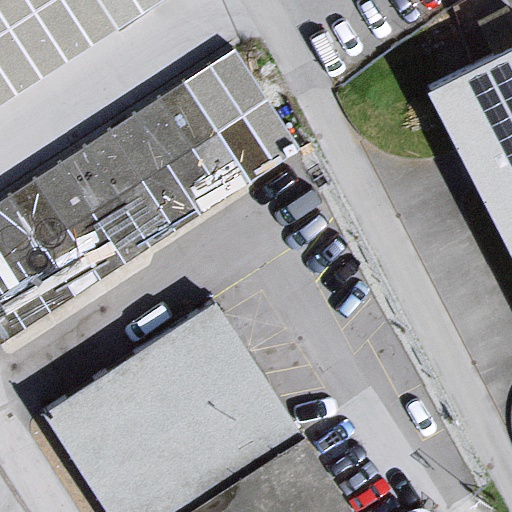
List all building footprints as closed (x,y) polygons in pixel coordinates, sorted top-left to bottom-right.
[(0,0),(0,96),(118,18),(105,0),(0,0)] [(246,46),(0,178),(0,314),(303,151),(246,46)] [(511,51),(420,100),(511,278),(511,51)] [(195,319),(19,430),(75,511),(164,511),(280,439),(195,319)] [(324,511),(280,439),(164,511),(324,511)]
